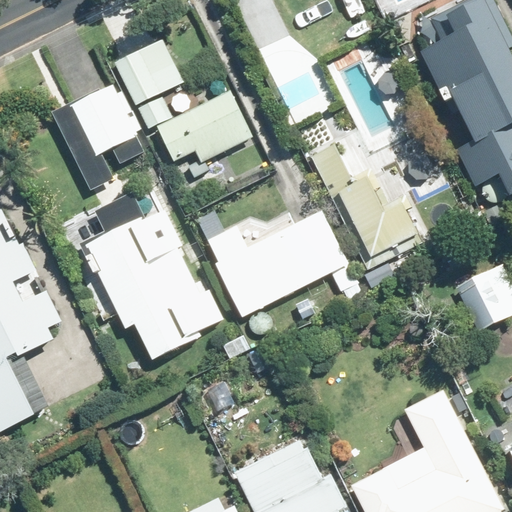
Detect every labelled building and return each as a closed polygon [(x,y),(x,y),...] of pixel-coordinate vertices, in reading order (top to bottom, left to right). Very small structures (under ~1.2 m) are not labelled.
[(444,41),(425,50),(450,103),(459,99),(480,143),(461,153),(477,188),(505,175),(511,188),(511,28),(497,0),(469,0),(433,17),(444,41)] [(75,103),(54,113),(92,192),(117,179),(105,154),(116,149),(124,164),(147,153),(139,136),(141,136),(116,85),(76,105),(75,103)] [(160,86),(137,98),(148,120),(171,108),(160,86)] [(233,91),(159,128),(176,162),(198,151),(204,163),(257,138),(233,91)] [(315,157),(370,271),(428,241),(413,212),(419,209),(412,197),(389,208),(374,179),(365,184),(357,181),(339,146),(315,157)] [(202,167),(208,177),(220,170),(215,161),(202,167)] [(208,177),(202,167),(200,163),(187,170),(196,187),(209,180),(208,177)] [(461,167),(444,176),(458,201),(474,193),(461,167)] [(112,235),(86,248),(130,333),(140,327),(157,361),(203,336),(203,335),(226,323),(211,294),(205,297),(181,251),(187,248),(168,212),(149,222),(136,195),(100,213),(112,235)] [(0,210),(0,436),(39,416),(9,357),(21,352),(24,355),(56,339),(52,331),(65,324),(49,293),(27,304),(17,283),(39,273),(26,246),(22,248),(2,209),(0,210)] [(211,243),(222,263),(218,265),(247,319),(333,274),(344,294),(362,285),(351,264),(354,263),(326,211),(296,226),(291,217),(269,229),(265,222),(255,227),(251,221),(211,243)] [(511,274),(507,264),(460,288),(482,333),(511,317),(511,274)] [(508,511),(446,390),(407,410),(438,470),(401,490),(389,467),(353,486),(367,511),(508,511)] [(350,511),(313,436),(237,474),(255,511),(350,511)]
